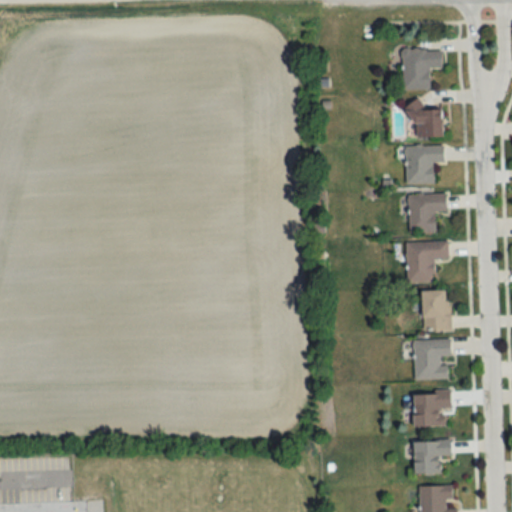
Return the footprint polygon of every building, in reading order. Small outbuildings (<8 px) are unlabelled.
[(402,48),(402,89),(430,89),(430,68),(442,68),(442,49),(402,48)] [(443,136),(442,108),(420,108),(420,102),(410,102),(411,137),(443,136)] [(433,183),(433,163),(444,163),(444,145),(406,145),(406,183),(433,183)] [(436,212),(447,212),(446,193),(408,194),(409,233),(436,232),(436,212)] [(406,282),(435,282),(435,259),(448,259),(448,242),(406,242),(406,282)] [(450,330),(450,290),(422,290),(422,330),(450,330)] [(448,363),(440,364),(440,356),(450,356),(450,338),(413,339),(413,379),(448,378),(448,363)] [(413,426),(446,426),(446,408),(451,408),(451,391),(413,391),(413,426)] [(440,473),(440,456),(451,456),(451,440),(413,440),(413,473),(440,473)] [(418,511),(457,511),(457,507),(446,507),(446,499),(453,499),(453,485),(418,486),(418,511)]
